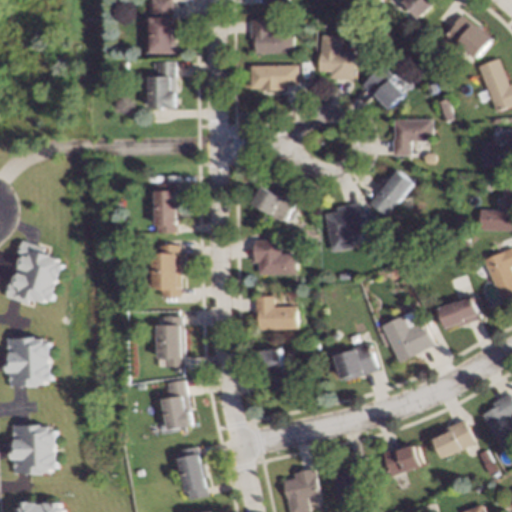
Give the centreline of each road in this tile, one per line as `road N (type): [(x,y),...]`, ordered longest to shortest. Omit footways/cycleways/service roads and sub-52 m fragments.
road 1 (residential): [(213,0),(223,369),(253,511)]
road 2 (residential): [(239,449),(391,411),(511,351)]
road 3 (residential): [(0,179),(44,149),(194,146)]
road 4 (residential): [(331,113),(304,124),(297,143),(310,171),(331,176),(350,167),(360,148),(355,128),(331,113)]
